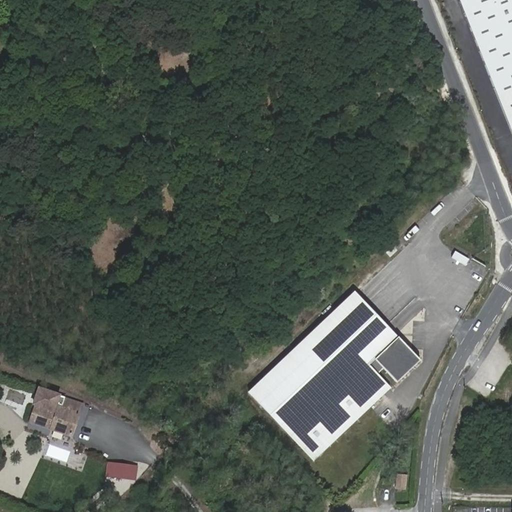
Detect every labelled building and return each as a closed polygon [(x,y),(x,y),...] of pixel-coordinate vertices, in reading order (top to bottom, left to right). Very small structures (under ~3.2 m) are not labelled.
[(511,0),(460,0),(511,128),(511,0)] [(353,292),(346,299),(389,345),(397,338),(353,292)] [(346,299),(249,391),(314,459),(388,388),(374,374),(381,368),(395,382),(418,360),(404,345),(397,338),(389,345),(346,299)] [(36,385),(29,404),(33,405),(28,422),(72,438),(85,402),(36,385)] [(106,461),(105,478),(137,480),(138,464),(106,461)] [(394,489),(406,490),(407,474),(395,473),(394,489)]
